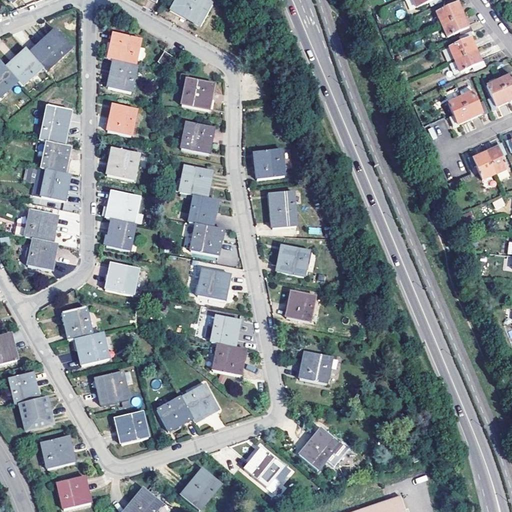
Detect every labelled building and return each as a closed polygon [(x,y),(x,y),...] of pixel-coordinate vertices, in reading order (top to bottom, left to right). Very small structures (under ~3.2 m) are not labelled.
[(211,6),(199,0),(175,0),(169,10),(200,27),(211,6)] [(437,1),(436,0),(412,0),(416,10),(430,4),(431,5),(438,3),(437,1)] [(441,27),(462,18),(456,3),(453,5),(449,6),(450,8),(436,14),(441,27)] [(469,33),(462,18),(441,27),(446,39),(461,33),(463,38),(468,36),(470,35),(469,33)] [(56,31),(30,55),(43,69),(46,73),(72,50),(56,31)] [(109,58),(108,62),(113,63),(134,67),(140,41),(113,35),(109,58)] [(449,49),(454,62),(476,53),(469,37),(468,36),(463,38),(461,38),(463,43),(449,49)] [(27,52),(6,69),(18,83),(22,87),(43,69),(30,55),(27,52)] [(172,59),(164,53),(157,62),(165,68),(172,59)] [(482,67),(476,53),(454,62),(459,74),(474,68),(476,73),(481,71),(480,69),(480,68),(482,67)] [(6,69),(0,62),(0,99),(18,83),(6,69)] [(131,95),(137,68),(134,67),(113,63),(108,86),(108,90),(131,95)] [(499,82),(508,103),(511,101),(511,79),(511,78),(499,82)] [(187,80),(182,107),(208,113),(209,109),(214,86),(187,80)] [(499,82),(487,88),(493,102),(491,103),(492,106),(493,110),(508,103),(499,82)] [(461,99),(470,120),(484,114),(481,107),(480,108),(473,94),(461,99)] [(461,99),(448,105),(454,119),(452,120),(455,127),(470,120),(461,99)] [(136,111),(113,106),(112,109),(108,133),(130,137),(136,111)] [(47,108),(40,143),(46,144),(63,147),(64,143),(70,113),(47,108)] [(213,130),(187,125),(181,151),(208,157),(208,153),(213,130)] [(63,147),(46,144),(41,171),(47,172),(66,176),(66,171),(71,149),(63,147)] [(499,149),(485,155),(494,176),(506,170),(500,157),(502,156),(501,152),(499,149)] [(139,155),(112,150),(110,162),(107,177),(134,182),(139,155)] [(281,152),(253,155),(254,158),(256,182),(283,180),(281,152)] [(494,176),(485,155),(471,161),(474,168),(476,167),(482,181),(494,176)] [(184,168),(178,195),(193,197),(206,200),(206,196),(211,173),(184,168)] [(33,195),(40,195),(41,172),(26,171),(26,182),(34,183),(33,195)] [(65,199),(70,176),(66,176),(47,172),(41,199),(64,204),(65,199)] [(107,216),(107,220),(112,221),(133,226),(138,198),(112,193),(107,216)] [(292,194),(268,196),(269,199),(272,231),(295,229),(292,194)] [(216,206),(217,202),(206,200),(193,197),(188,224),(195,226),(212,229),(216,206)] [(492,202),(495,209),(505,205),(501,197),(492,202)] [(30,212),(25,240),(33,241),(52,245),(57,217),(30,212)] [(133,226),(112,221),(107,243),(106,249),(129,253),(135,226),(133,226)] [(212,229),(195,226),(190,252),(217,258),(222,231),(212,229)] [(51,270),(56,246),(52,245),(33,241),(28,268),(50,273),(51,270)] [(309,253),(282,247),(281,250),(276,274),(302,280),(309,253)] [(138,271),(111,265),(110,269),(106,292),(132,298),(138,271)] [(229,277),(203,272),(198,298),(224,304),(224,300),(229,277)] [(314,298),(291,293),(290,296),(286,319),(308,324),(314,298)] [(63,320),(68,343),(75,341),(91,337),(86,311),(62,316),(63,320)] [(217,317),(211,344),(218,346),(234,348),(239,326),(240,322),(217,317)] [(91,337),(75,341),(76,345),(82,368),(108,361),(102,334),(91,337)] [(11,337),(0,339),(0,367),(15,365),(17,364),(14,350),(11,337)] [(234,348),(218,346),(213,372),(240,377),(245,354),(245,351),(234,348)] [(332,360),(304,354),(304,358),(299,380),(326,387),(332,360)] [(96,384),(102,408),(128,401),(122,374),(95,381),(96,384)] [(10,381),(16,407),(20,406),(39,402),(38,398),(33,376),(10,381)] [(206,387),(181,400),(192,421),(194,425),(198,423),(219,411),(206,387)] [(181,400),(180,400),(157,412),(168,433),(172,432),(192,421),(181,400)] [(39,402),(20,406),(26,433),(52,427),(47,404),(46,401),(39,402)] [(142,414),(115,420),(116,424),(122,446),(148,440),(142,414)] [(339,446),(321,431),(319,434),(299,457),(317,473),(325,463),(333,470),(349,450),(341,444),(339,446)] [(68,440),(42,445),(47,472),(74,467),(73,463),(68,440)] [(288,474),(261,450),(245,471),(271,494),(288,474)] [(198,511),(221,486),(203,470),(200,474),(181,498),(197,511),(198,511)] [(84,479),(57,484),(63,511),(90,506),(89,502),(84,479)] [(156,511),(162,506),(144,491),(142,493),(126,511),(156,511)] [(403,511),(399,499),(358,511),(403,511)]
